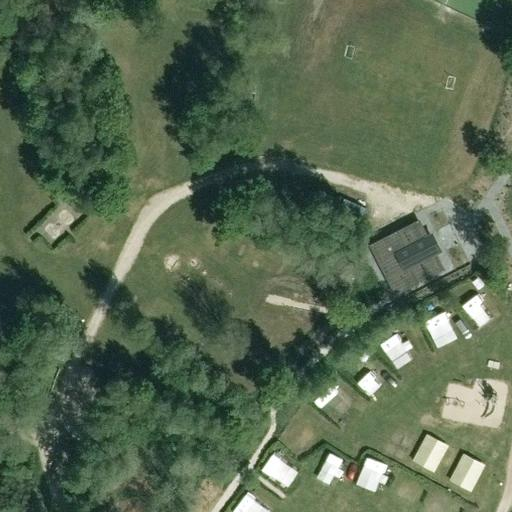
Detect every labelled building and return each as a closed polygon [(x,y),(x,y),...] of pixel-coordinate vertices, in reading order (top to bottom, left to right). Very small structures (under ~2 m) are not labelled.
[(132,0),(119,6),(123,17),(142,9),(137,0),(132,0)] [(159,73),(154,85),(173,93),(178,81),(159,73)] [(70,217),(81,211),(74,198),(63,203),(70,217)] [(410,289),(443,272),(430,245),(419,222),(371,246),(395,296),(410,289)] [(480,290),(492,302),(506,289),(495,277),(480,290)] [(452,335),(477,322),(470,308),(445,320),(452,335)] [(399,341),(410,358),(425,348),(414,331),(399,341)] [(379,381),(388,373),(372,354),(362,363),(379,381)] [(371,417),(381,405),(350,379),(340,391),(371,417)] [(310,441),(335,438),(333,427),(309,431),(310,441)] [(447,446),(428,435),(413,462),(433,472),(447,446)] [(484,465),(464,455),(450,482),(470,492),(484,465)]
